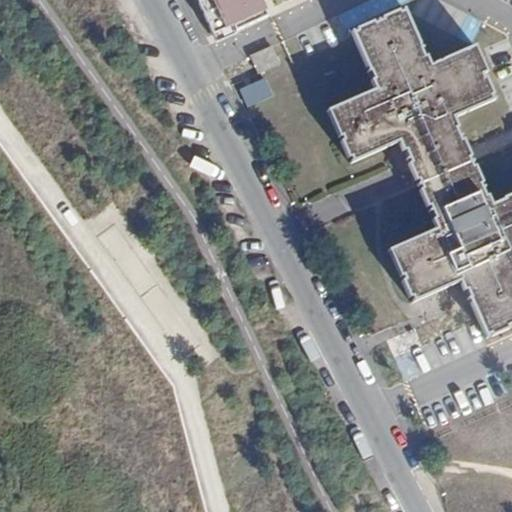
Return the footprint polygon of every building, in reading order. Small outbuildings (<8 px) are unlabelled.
[(191,0),(207,32),(268,5),(266,0),(191,0)] [(463,50),(419,70),(411,51),(408,53),(392,15),(341,37),(357,75),(355,76),(363,95),(315,117),(338,168),(388,146),(401,176),(455,154),(441,122),(484,104),(472,78),(475,76),(463,50)] [(258,75),(282,68),(275,47),(252,54),(258,75)] [(248,105),(271,98),(266,82),(243,88),(248,105)] [(401,307),(448,285),(456,301),(459,300),(475,338),(511,322),(511,285),(508,277),(510,276),(503,260),(511,255),(511,196),(505,199),(503,196),(491,202),(492,205),(481,211),(463,168),(412,189),(414,193),(408,196),(415,211),(420,209),(426,221),(421,223),(427,235),(378,258),(401,307)] [(396,338),(402,354),(424,345),(418,329),(396,338)]
